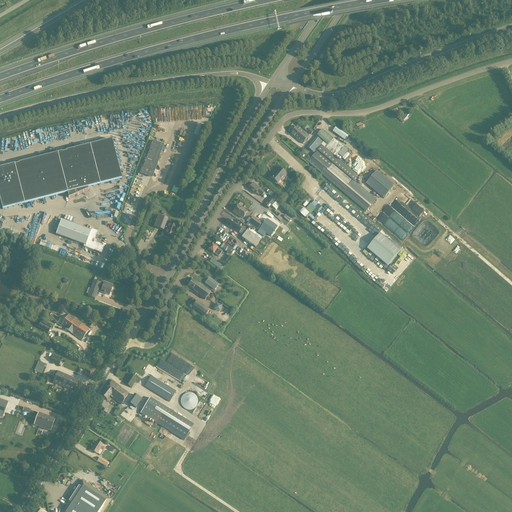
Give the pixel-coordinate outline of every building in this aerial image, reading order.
[(408,112),(401,118),(399,116),(402,114),(399,111),(395,115),(402,123),(404,121),(404,120),(405,119),(406,121),(408,118),(407,117),(410,113),(408,112)] [(195,131),(194,134),(201,137),(202,134),(205,127),(197,125),(195,131)] [(303,144),(309,137),(297,127),(291,134),(303,144)] [(346,141),(349,137),(335,128),(333,132),(346,141)] [(367,210),(376,199),(356,183),(358,180),(356,178),(358,176),(336,157),(344,148),(322,130),(317,136),(324,142),(323,143),(316,137),(307,148),(314,153),(321,145),(322,146),(318,150),(311,159),(308,156),(305,160),(320,173),(343,192),(344,191),(367,210)] [(112,140),(0,168),(0,200),(2,210),(67,193),(69,198),(68,198),(68,199),(89,190),(89,189),(88,190),(88,188),(122,179),(112,140)] [(152,177),(164,145),(153,141),(141,173),(152,177)] [(276,172),(271,178),(277,183),(281,180),(282,181),(287,175),(278,167),(275,171),(276,172)] [(366,184),(384,199),(395,186),(377,171),(366,184)] [(251,185),(248,189),(255,195),(256,194),(258,195),(259,194),(262,196),(263,195),(264,193),(259,189),(260,189),(253,183),(251,185)] [(269,209),(278,198),(273,194),(264,205),(269,209)] [(335,209),(339,205),(335,201),(331,205),(335,209)] [(242,219),(247,212),(238,205),(233,212),(242,219)] [(168,225),(166,224),(168,219),(158,215),(154,227),(163,231),(164,229),(167,230),(165,234),(173,237),(177,227),(169,224),(168,225)] [(253,217),(249,223),(258,229),(261,224),(262,223),(253,217)] [(240,232),(242,229),(234,224),(235,224),(228,219),(225,224),(231,228),(232,228),(235,231),(239,233),(240,232)] [(267,219),(258,232),(264,237),(266,234),(271,237),(278,227),(267,219)] [(61,220),(56,235),(84,245),(84,247),(102,254),(105,246),(97,243),(95,240),(98,232),(90,229),(90,230),(61,220)] [(249,223),(248,222),(246,226),(252,230),(255,227),(249,223)] [(255,248),(261,240),(247,230),(243,235),(241,238),(255,248)] [(380,234),(367,249),(388,267),(400,251),(380,234)] [(219,257),(220,255),(222,252),(220,250),(217,248),(212,244),(208,250),(213,254),(213,253),(219,257)] [(227,253),(230,255),(233,251),(223,244),(220,248),(227,253)] [(220,270),(223,266),(212,258),(209,262),(220,270)] [(209,278),(205,283),(214,290),(218,285),(209,278)] [(210,292),(193,279),(187,287),(205,300),(210,292)] [(109,295),(113,286),(104,282),(103,286),(100,285),(101,283),(96,281),(94,280),(88,296),(95,299),(98,291),(109,295)] [(205,316),(210,310),(197,301),(193,307),(205,316)] [(218,312),(221,306),(215,303),(212,310),(218,312)] [(65,320),(61,326),(81,341),(90,329),(69,315),(65,320)] [(48,333),(51,328),(41,323),(38,328),(48,333)] [(63,359),(55,355),(52,362),(60,366),(63,359)] [(173,360),(176,361),(177,358),(169,355),(166,361),(171,364),(173,360)] [(158,361),(156,367),(167,371),(169,365),(158,361)] [(39,362),(35,371),(38,372),(41,374),(45,365),(39,362)] [(58,372),(53,383),(65,388),(70,377),(58,372)] [(131,388),(137,378),(131,375),(125,384),(131,388)] [(70,377),(65,388),(71,391),(69,397),(70,398),(73,399),(75,395),(73,394),(73,392),(74,392),(78,381),(70,377)] [(169,402),(176,392),(151,377),(145,387),(169,402)] [(112,381),(100,395),(107,400),(110,396),(118,386),(112,381)] [(118,386),(110,396),(121,405),(122,404),(124,405),(125,402),(124,401),(129,394),(118,386)] [(196,409),(196,394),(181,393),(181,408),(196,409)] [(128,403),(136,408),(142,400),(134,394),(128,403)] [(194,425),(150,398),(140,413),(184,441),(194,425)] [(8,402),(5,412),(17,416),(20,406),(8,402)] [(46,419),(54,422),(55,419),(39,413),(34,425),(44,429),(47,422),(46,421),(46,419)] [(50,431),(54,422),(46,419),(46,421),(47,422),(44,429),(50,431)] [(97,441),(91,450),(97,454),(100,449),(103,451),(105,448),(102,446),(103,445),(97,441)] [(109,463),(100,457),(97,462),(106,467),(109,463)] [(63,510),(61,511),(103,511),(111,500),(82,480),(78,486),(80,487),(74,496),(73,495),(65,506),(67,507),(64,511),(63,510)]
